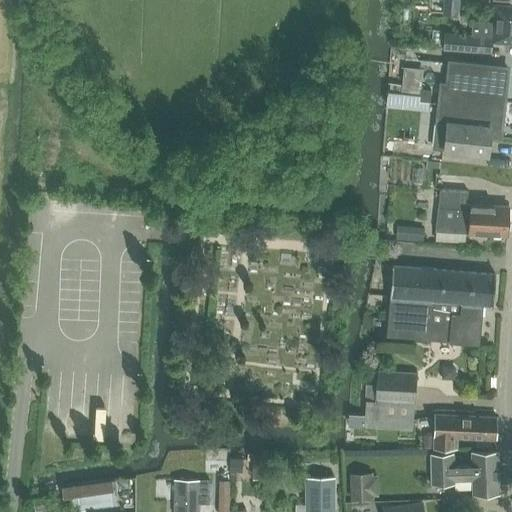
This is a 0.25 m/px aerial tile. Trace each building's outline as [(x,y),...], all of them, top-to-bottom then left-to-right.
[(445,1),(443,13),(458,15),(459,2),(445,1)] [(472,20),(470,34),(444,32),(443,48),(491,52),(492,42),(511,43),(511,5),(494,4),(492,22),(472,20)] [(438,86),(434,124),(445,125),(443,150),(444,150),(487,155),(489,137),(500,138),(508,68),(447,61),(446,63),(437,62),(435,85),(438,86)] [(421,96),(424,71),(406,69),(403,94),(421,96)] [(394,142),(392,155),(443,160),(444,150),(443,150),(434,149),(434,146),(426,145),(394,142)] [(433,175),(431,202),(438,203),(435,231),(437,231),(466,233),(469,233),(503,235),(506,232),(508,206),(467,203),(468,176),(433,175)] [(217,232),(228,233),(229,221),(217,220),(217,232)] [(398,226),(396,238),(422,240),(423,228),(398,226)] [(390,298),(483,305),(494,306),(496,275),(393,267),(390,298)] [(390,298),(387,337),(479,345),(483,305),(390,298)] [(367,385),(364,428),(412,432),(416,375),(377,372),(376,386),(367,385)] [(80,380),(79,419),(95,419),(96,381),(80,380)] [(69,432),(70,409),(43,408),(42,431),(69,432)] [(433,414),(431,446),(456,448),(457,438),(496,441),(497,426),(497,419),(496,418),(433,414)] [(456,483),(473,483),(473,496),(499,495),(499,453),(473,453),(473,466),(456,467),(455,455),(433,456),(434,487),(456,486),(456,483)] [(373,479),(373,474),(352,475),(353,501),(374,501),(374,497),(379,497),(379,479),(373,479)] [(224,511),(224,478),(213,479),(214,511),(224,511)] [(307,478),(305,478),(305,504),(305,511),(334,511),(334,478),(307,478)] [(113,492),(111,480),(61,486),(63,498),(113,492)] [(176,481),(174,511),(198,511),(198,506),(206,506),(207,482),(176,481)] [(233,482),(233,500),(247,500),(247,483),(233,482)] [(446,510),(467,510),(466,491),(445,492),(446,510)] [(423,511),(422,501),(383,507),(383,511),(423,511)]
